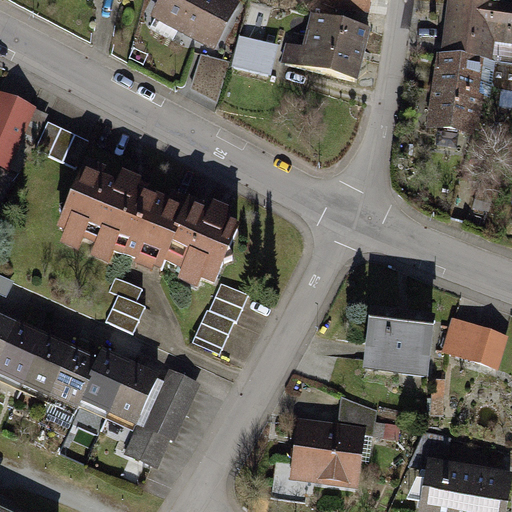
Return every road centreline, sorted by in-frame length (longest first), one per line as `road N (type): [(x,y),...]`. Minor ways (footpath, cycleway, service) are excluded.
road 1 (residential): [(0,33),(361,217)]
road 2 (residential): [(361,217),(194,511)]
road 3 (residential): [(404,0),(361,217)]
road 4 (residential): [(361,217),(511,284)]
